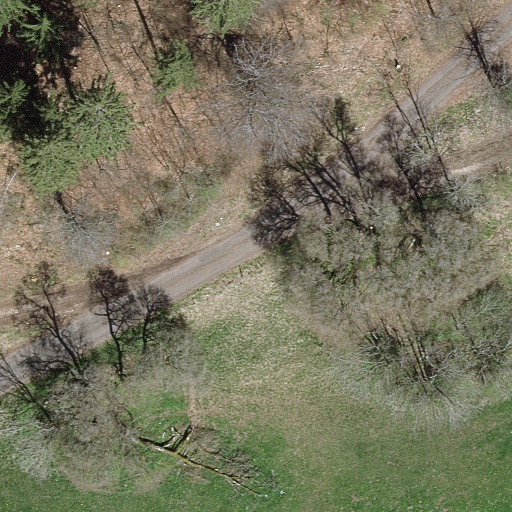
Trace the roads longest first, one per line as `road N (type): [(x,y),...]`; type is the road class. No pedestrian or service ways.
road 1 (track): [(511,21),(424,106),(115,293)]
road 2 (unclassified): [(0,354),(100,313),(115,293)]
